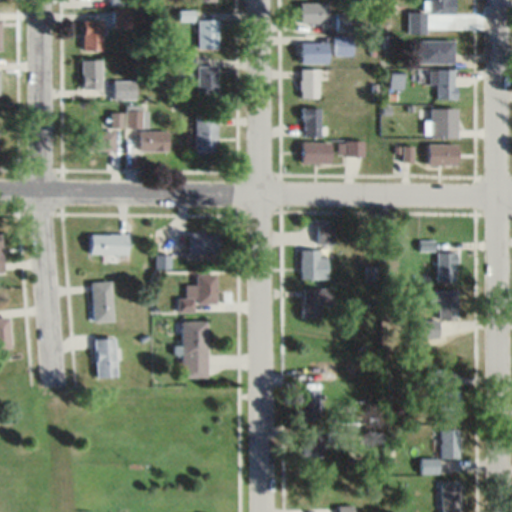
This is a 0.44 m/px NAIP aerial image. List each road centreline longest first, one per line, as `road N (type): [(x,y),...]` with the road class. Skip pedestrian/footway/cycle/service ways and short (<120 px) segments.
road 1 (residential): [(511,202),(0,196)]
road 2 (residential): [(495,0),(500,511)]
road 3 (residential): [(259,0),(262,511)]
road 4 (residential): [(37,0),(39,197),(55,390)]
